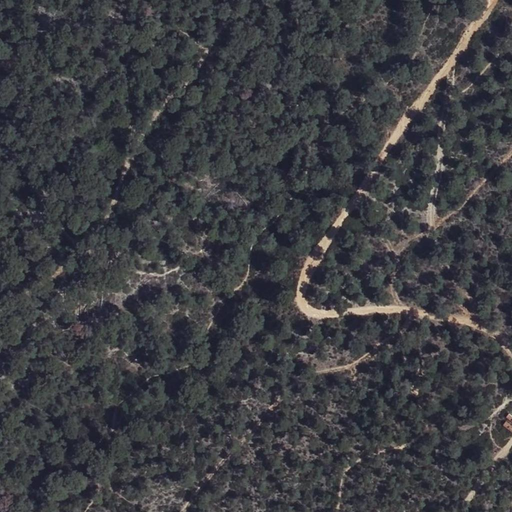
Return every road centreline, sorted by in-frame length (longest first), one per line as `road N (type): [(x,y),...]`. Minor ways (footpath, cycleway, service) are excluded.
road 1 (track): [(511,341),(432,311),(371,306),(323,316),(303,299),(300,272),(498,0)]
road 2 (track): [(241,0),(81,250)]
